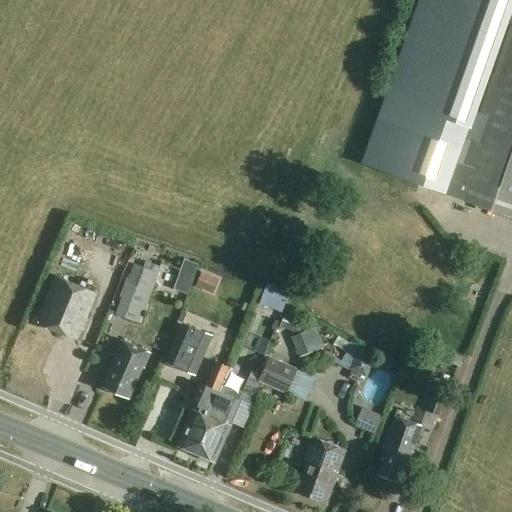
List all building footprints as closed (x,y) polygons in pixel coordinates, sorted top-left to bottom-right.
[(362,162),(365,163),(443,191),(462,135),(466,136),(474,114),(474,113),(511,5),(511,0),(417,0),(376,120),(362,162)] [(445,195),(453,198),(511,218),(511,28),(490,90),(481,116),(474,114),(466,136),(474,139),(464,166),(456,163),(445,195)] [(184,260),(180,271),(182,272),(194,276),(197,265),(186,261),(184,260)] [(115,314),(117,315),(125,318),(140,323),(144,311),(159,268),(160,267),(144,262),(142,268),(135,265),(133,265),(128,279),(126,278),(119,297),(121,298),(115,314)] [(466,289),(475,289),(474,265),(466,266),(466,289)] [(79,342),(98,294),(54,277),(35,324),(79,342)] [(255,286),(247,283),(239,301),(246,304),(255,286)] [(289,292),(268,284),(260,304),(281,312),(289,292)] [(290,336),(297,316),(284,312),(277,331),(290,336)] [(207,336),(184,327),(169,363),(192,373),(207,336)] [(291,338),(298,356),(323,346),(315,328),(291,338)] [(117,358),(111,374),(107,372),(101,386),(109,389),(129,398),(135,384),(137,386),(144,369),(146,370),(153,354),(122,341),(116,357),(117,358)] [(83,343),(66,387),(94,399),(112,355),(83,343)] [(260,375),(257,381),(287,394),(297,370),(268,357),(260,375)] [(188,409),(193,411),(190,417),(183,419),(186,426),(178,446),(182,447),(183,450),(188,452),(191,451),(195,453),(205,430),(210,432),(216,417),(209,414),(217,393),(219,394),(220,392),(219,392),(228,367),(214,362),(205,386),(198,383),(188,409)] [(251,371),(248,379),(257,383),(257,381),(260,375),(251,371)] [(239,400),(251,405),(260,384),(257,383),(248,379),(239,400)] [(438,416),(447,389),(435,385),(426,411),(438,416)] [(403,390),(395,387),(390,401),(398,404),(403,390)] [(216,417),(210,432),(205,430),(195,453),(201,455),(202,458),(207,460),(210,459),(214,461),(222,440),(227,439),(225,434),(239,400),(220,392),(219,394),(217,393),(209,414),(216,417)] [(409,459),(415,443),(422,427),(395,417),(383,447),(385,448),(380,461),(383,462),(378,475),(395,482),(398,474),(401,475),(408,458),(409,459)] [(328,502),(347,450),(315,439),(310,455),(313,456),(300,492),(328,502)]
